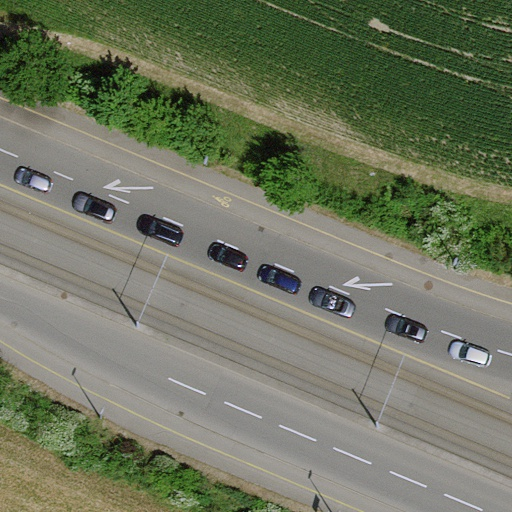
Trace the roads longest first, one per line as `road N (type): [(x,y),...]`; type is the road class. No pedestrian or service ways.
road 1 (primary): [(511,354),(395,315),(0,149)]
road 2 (primary): [(0,293),(231,407),(478,511)]
